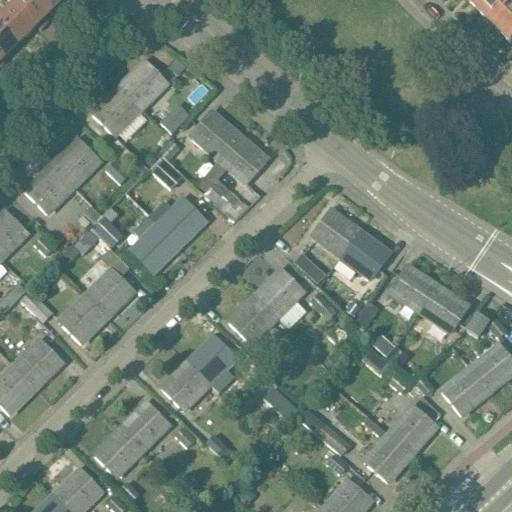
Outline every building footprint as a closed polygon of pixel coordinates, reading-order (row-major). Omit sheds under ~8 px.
[(1,0),(11,9),(15,13),(33,31),(50,15),(35,0),(1,0)] [(35,0),(50,15),(64,0),(35,0)] [(491,0),(465,0),(479,13),(491,0)] [(511,0),(491,0),(479,13),(495,29),(511,12),(511,0)] [(11,9),(0,19),(0,32),(16,48),(33,31),(11,9)] [(511,12),(495,29),(511,46),(511,44),(511,12)] [(0,32),(0,63),(16,48),(0,32)] [(118,91),(140,114),(167,88),(144,65),(118,91)] [(140,114),(118,91),(91,117),(114,140),(140,114)] [(186,120),(175,109),(158,126),(168,137),(186,120)] [(218,165),(239,140),(212,117),(191,141),(218,165)] [(267,164),(239,140),(218,165),(198,190),(206,197),(227,172),(246,189),(267,164)] [(50,169),(73,191),(99,165),(77,143),(50,169)] [(115,143),(107,151),(121,165),(129,157),(115,143)] [(168,165),(179,152),(169,144),(158,157),(168,165)] [(145,173),(130,158),(121,166),(136,181),(145,173)] [(131,180),(114,163),(104,174),(121,190),(131,180)] [(170,193),(180,181),(161,164),(151,175),(170,193)] [(46,218),(73,191),(50,169),(24,195),(46,218)] [(204,226),(182,203),(170,215),(161,206),(147,220),(156,229),(178,252),(204,226)] [(238,203),(231,211),(240,218),(247,211),(238,203)] [(91,210),(83,217),(93,227),(101,219),(91,210)] [(340,263),(359,236),(329,214),(310,240),(340,263)] [(4,215),(0,219),(0,263),(26,238),(4,215)] [(152,278),(178,252),(156,229),(147,220),(133,235),(141,243),(130,255),(152,278)] [(121,240),(103,221),(92,232),(111,250),(121,240)] [(82,258),(98,242),(89,233),(73,249),(82,258)] [(359,236),(340,263),(371,285),(390,259),(359,236)] [(33,248),(45,260),(54,251),(42,240),(33,248)] [(79,256),(71,248),(59,261),(66,268),(79,256)] [(110,274),(84,300),(107,322),(134,296),(120,281),(128,273),(108,253),(99,262),(110,274)] [(316,288),(325,279),(301,257),(293,266),(316,288)] [(420,317),(438,290),(407,270),(389,297),(420,317)] [(255,300),(277,323),(304,296),(281,273),(255,300)] [(0,302),(0,313),(3,317),(26,295),(17,286),(0,302)] [(469,311),(438,290),(420,317),(451,338),(469,311)] [(17,305),(34,322),(42,330),(53,320),(28,295),(17,305)] [(309,306),(326,324),(335,316),(318,298),(309,306)] [(107,322),(84,300),(58,327),(80,349),(107,322)] [(277,323),(255,300),(228,326),(250,349),(277,323)] [(370,306),(356,325),(366,332),(380,312),(370,306)] [(346,317),(353,321),(359,312),(352,307),(346,317)] [(476,317),(465,334),(477,342),(486,329),(488,325),(476,317)] [(496,321),(486,329),(497,342),(507,334),(496,321)] [(373,349),(385,359),(393,349),(381,339),(373,349)] [(187,367),(210,389),(236,362),(214,340),(187,367)] [(13,370),(35,393),(61,367),(39,344),(13,370)] [(511,363),(499,348),(469,372),(489,396),(511,377),(511,363)] [(395,352),(387,362),(393,367),(401,357),(395,352)] [(268,378),(277,370),(265,357),(256,366),(268,378)] [(322,366),(332,376),(341,367),(332,357),(322,366)] [(183,416),(210,389),(187,367),(160,393),(183,416)] [(35,393),(13,370),(0,383),(0,410),(9,419),(35,393)] [(489,396),(469,372),(440,396),(460,420),(489,396)] [(396,377),(388,386),(401,398),(409,389),(396,377)] [(415,387),(425,399),(435,391),(426,379),(415,387)] [(272,393),(262,404),(286,426),(297,416),(272,393)] [(120,433),(142,456),(169,430),(147,407),(120,433)] [(388,438),(412,459),(437,431),(413,410),(395,430),(388,438)] [(388,438),(367,420),(362,426),(383,444),(364,466),(388,487),(412,459),(388,438)] [(350,449),(325,428),(315,439),(340,461),(350,449)] [(174,440),(186,452),(195,444),(183,431),(174,440)] [(116,483),(142,456),(120,433),(93,460),(116,483)] [(222,464),(231,455),(213,438),(205,447),(222,464)] [(326,467),(339,478),(347,469),(334,457),(326,467)] [(53,500),(64,511),(86,511),(102,497),(79,474),(53,500)] [(323,511),(365,511),(372,505),(348,484),(323,511)] [(118,495),(130,507),(139,498),(127,486),(118,495)] [(242,489),(234,500),(246,510),(255,499),(242,489)] [(105,508),(109,511),(125,511),(126,511),(114,499),(105,508)] [(64,511),(53,500),(40,511),(64,511)]
